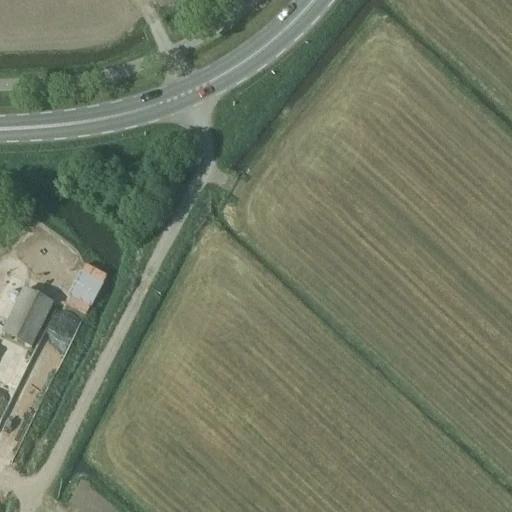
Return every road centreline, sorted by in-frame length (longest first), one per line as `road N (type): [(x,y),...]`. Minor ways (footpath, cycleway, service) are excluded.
road 1 (secondary): [(0,130),(56,128),(191,95),(272,43),(309,0)]
road 2 (track): [(30,511),(144,287)]
